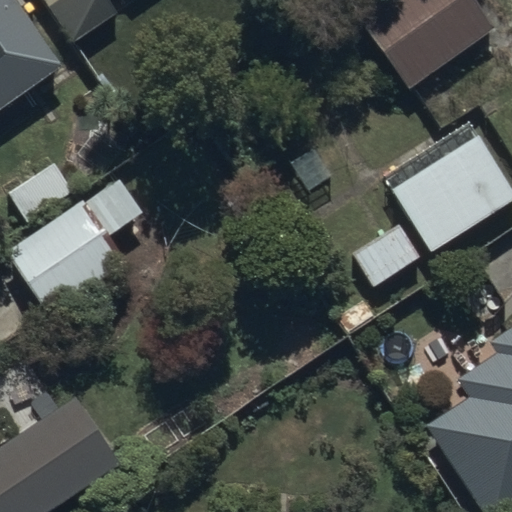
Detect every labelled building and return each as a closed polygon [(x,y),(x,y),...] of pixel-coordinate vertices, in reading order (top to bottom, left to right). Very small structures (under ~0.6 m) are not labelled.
[(0,0),(0,115),(64,69),(15,1),(17,0),(0,0)] [(42,0),(77,46),(116,17),(102,0),(42,0)] [(382,0),(357,18),(408,91),(494,31),(472,0),(382,0)] [(511,194),(469,126),(384,179),(432,256),(511,206),(511,194)] [(51,163),(4,195),(25,227),(73,195),(51,163)] [(83,204),(5,257),(48,320),(122,270),(104,244),(139,221),(116,187),(86,208),(83,204)] [(398,225),(351,256),(372,289),(419,259),(398,225)] [(511,511),(511,329),(490,345),(499,359),(459,387),(468,400),(424,430),(479,511),(511,511)] [(0,511),(59,511),(121,471),(76,404),(0,454),(0,511)]
